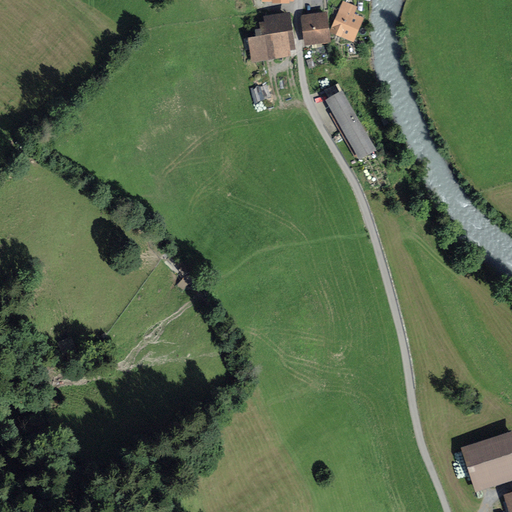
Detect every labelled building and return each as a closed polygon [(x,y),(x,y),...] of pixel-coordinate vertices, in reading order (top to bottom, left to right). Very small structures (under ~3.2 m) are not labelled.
[(342,10),(335,26),(332,25),(330,28),(333,30),(332,31),(350,39),(360,18),(342,10)] [(303,16),(306,41),(308,41),(308,44),(328,42),(325,13),(303,16)] [(251,37),(255,59),(287,54),(286,47),(292,46),(287,16),(268,19),(269,24),(260,26),(261,35),(251,37)] [(372,148),(341,94),(329,101),(359,155),(372,148)] [(153,246),(162,258),(170,251),(161,240),(153,246)] [(511,436),(466,451),(478,486),(511,475),(511,436)]
